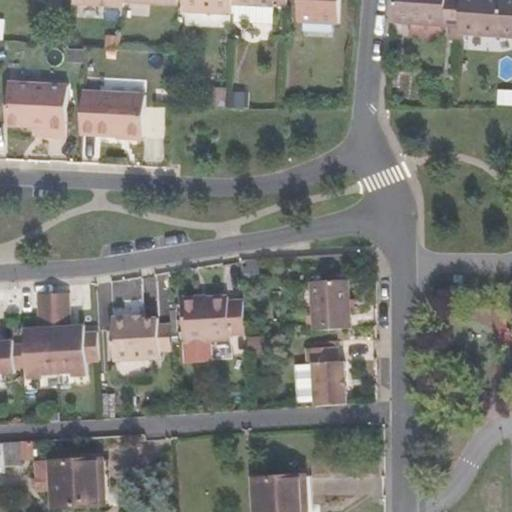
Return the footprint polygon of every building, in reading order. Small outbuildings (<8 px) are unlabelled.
[(186,0),(186,12),(233,14),(233,5),(233,0),(186,0)] [(233,0),(233,5),(236,5),(235,22),(275,24),(275,0),(233,0)] [(300,0),(299,22),(341,25),(341,0),(300,0)] [(446,26),(461,27),(462,0),(395,0),(394,23),(446,26)] [(511,0),(462,0),(461,27),(460,34),(511,37),(511,0)] [(67,138),(70,86),(10,83),(8,125),(38,127),(37,137),(67,138)] [(147,95),(85,92),(82,134),(145,138),(147,95)] [(353,329),(350,280),(313,283),(316,331),(353,329)] [(39,295),(41,328),(42,344),(28,345),(29,367),(30,379),(45,379),(45,375),(74,373),(74,377),(89,376),(89,363),(87,333),(73,333),(73,326),(71,293),(55,294),(39,295)] [(230,297),(184,300),(186,342),(232,339),(232,334),(247,333),(245,301),(230,302),(230,297)] [(1,302),(0,302),(0,381),(4,382),(3,375),(17,375),(17,368),(16,345),(16,342),(2,342),(1,302)] [(161,326),(160,319),(145,319),(134,320),(134,317),(114,318),(116,361),(162,358),(162,350),(161,326)] [(173,325),(161,326),(162,350),(174,349),(173,325)] [(42,344),(41,328),(27,329),(28,345),(42,344)] [(99,332),(87,333),(89,363),(101,362),(99,332)] [(301,408),(318,407),(349,405),(346,362),(340,362),(339,347),(309,349),(309,364),(298,365),(301,408)] [(0,468),(35,467),(34,442),(0,443),(0,468)] [(56,508),(107,505),(105,460),(36,464),(37,489),(55,488),(56,508)] [(256,511),(309,511),(308,476),(255,480),(256,511)]
